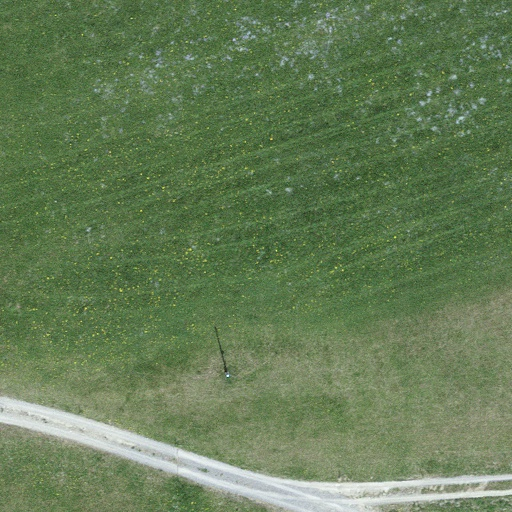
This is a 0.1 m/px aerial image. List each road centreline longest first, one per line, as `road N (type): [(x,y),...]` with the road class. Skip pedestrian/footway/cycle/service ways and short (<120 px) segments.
road 1 (track): [(322,511),(0,403)]
road 2 (track): [(511,487),(273,493)]
